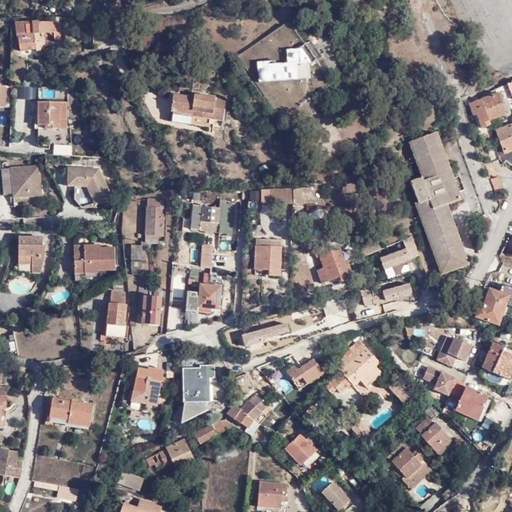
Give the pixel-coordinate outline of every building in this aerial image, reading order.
[(62,0),(61,0),(55,0),(51,10),(57,13),(62,0)] [(424,13),(439,39),(456,30),(440,4),(424,13)] [(76,18),(66,17),(69,43),(77,43),(78,41),(76,18)] [(35,33),(41,32),(63,30),(62,21),(17,22),(20,50),(37,48),(35,33)] [(41,35),(41,32),(35,33),(37,48),(37,51),(48,49),(45,35),(41,35)] [(310,36),(304,39),(300,42),(301,43),(286,44),(287,58),(275,59),(274,55),(257,56),(258,77),(309,73),(308,58),(315,54),(320,51),(320,50),(310,36)] [(25,76),(25,88),(33,88),(34,76),(25,76)] [(6,97),(10,97),(10,86),(0,85),(0,106),(5,107),(6,97)] [(17,88),(17,99),(30,99),(30,88),(17,88)] [(489,91),(465,100),(471,116),(474,115),(480,129),(489,126),(487,122),(504,115),(496,95),(495,95),(492,90),(489,91)] [(216,118),(224,119),(226,96),(195,91),(195,95),(174,91),(171,110),(173,111),(172,120),(194,123),(195,119),(214,123),(216,118)] [(49,128),(65,128),(66,118),(67,101),(37,99),(37,124),(49,124),(49,128)] [(504,151),(511,148),(511,123),(496,130),(504,151)] [(441,277),(468,268),(455,230),(485,219),(457,143),(443,148),(437,133),(410,142),(423,180),(414,184),(421,205),(418,206),(441,277)] [(31,192),(42,191),(40,174),(38,174),(37,166),(2,170),(4,196),(14,196),(14,199),(31,197),(31,192)] [(100,169),(70,168),(69,186),(75,186),(75,199),(81,207),(97,208),(96,205),(112,198),(100,169)] [(501,176),(493,180),(499,194),(507,190),(501,176)] [(294,188),(293,202),(293,203),(302,203),(303,196),(313,196),(312,187),(294,188)] [(270,189),(262,190),(262,203),(271,203),(271,198),(283,198),(283,203),(292,203),(292,190),(270,189)] [(249,203),(260,203),(259,192),(249,192),(249,203)] [(146,242),(160,243),(160,236),(164,235),(166,200),(149,199),(146,242)] [(220,224),(219,233),(220,233),(232,234),(235,205),(219,204),(219,208),(222,208),(220,224)] [(201,222),(220,224),(222,208),(219,208),(192,206),(191,230),(200,231),(201,222)] [(219,233),(219,242),(231,243),(232,234),(220,233),(219,233)] [(34,255),(34,263),(33,271),(42,272),(46,257),(46,244),(44,244),(44,236),(20,236),(20,260),(27,260),(28,255),(34,255)] [(405,250),(379,258),(383,271),(419,259),(412,237),(402,241),(405,250)] [(256,239),(256,246),(281,247),(282,247),(282,240),(256,239)] [(85,249),(84,245),(75,246),(76,275),(100,274),(99,272),(117,271),(116,248),(103,248),(85,249)] [(131,260),(142,261),(143,246),(132,245),(131,260)] [(281,247),(256,246),(255,269),(269,270),(269,275),(280,275),(281,247)] [(341,281),(352,277),(347,262),(345,263),(339,248),(320,255),(324,267),(317,270),(322,283),(339,277),(341,281)] [(203,264),(211,264),(212,250),(204,249),(203,264)] [(19,263),(34,263),(34,255),(28,255),(27,260),(20,260),(19,263)] [(131,271),(142,270),(141,262),(130,262),(131,271)] [(383,309),(382,303),(411,297),(409,284),(361,294),(365,313),(383,309)] [(199,309),(211,310),(220,311),(222,288),(200,286),(200,294),(188,293),(186,313),(198,314),(199,309)] [(511,289),(503,287),(501,294),(510,298),(511,292),(511,289)] [(511,298),(510,298),(501,294),(490,291),(483,309),(480,308),(477,318),(500,327),(507,307),(511,308),(511,298)] [(105,337),(127,339),(129,327),(124,326),(127,305),(126,305),(126,294),(112,292),(105,337)] [(143,326),(161,327),(163,298),(145,297),(143,326)] [(330,321),(350,313),(346,301),(325,309),(330,321)] [(299,336),(325,330),(322,318),(296,324),(299,336)] [(247,349),(290,336),(286,323),(243,336),(247,349)] [(452,368),(456,359),(464,363),(472,347),(446,335),(434,360),(452,368)] [(353,387),(379,363),(366,350),(359,343),(334,367),(341,373),(337,377),(347,387),(350,384),(353,387)] [(506,349),(494,344),(483,368),(510,381),(511,376),(511,355),(504,352),(506,349)] [(214,376),(213,364),(210,364),(209,360),(207,359),(182,355),(183,401),(185,402),(185,403),(183,403),(180,424),(207,411),(205,409),(206,402),(209,402),(209,376),(214,376)] [(287,373),(295,384),(306,377),(310,384),(324,375),(314,360),(303,367),(303,371),(300,373),(298,370),(296,367),(287,373)] [(156,405),(163,369),(148,366),(148,369),(138,367),(131,401),(146,404),(146,406),(151,407),(151,404),(156,405)] [(376,366),(360,381),(365,387),(381,372),(376,366)] [(447,394),(454,378),(427,366),(422,377),(437,383),(434,388),(447,394)] [(299,391),(310,384),(306,377),(295,384),(299,391)] [(337,377),(324,386),(331,394),(336,390),(339,394),(347,387),(337,377)] [(414,397),(397,379),(389,387),(405,405),(414,397)] [(10,386),(0,385),(0,395),(9,396),(10,386)] [(471,414),(480,418),(490,398),(467,388),(461,404),(460,405),(473,410),(471,414)] [(254,419),(261,412),(269,405),(256,394),(242,410),(254,419)] [(8,409),(9,396),(0,395),(0,419),(3,420),(4,409),(8,409)] [(457,411),(460,405),(461,404),(451,399),(447,405),(457,411)] [(283,400),(274,409),(284,420),(293,411),(283,400)] [(95,411),(56,401),(52,419),(71,424),(70,427),(91,433),(95,411)] [(432,402),(426,408),(436,418),(441,413),(432,402)] [(236,406),(235,404),(228,416),(248,428),(246,432),(252,436),(261,424),(254,419),(242,410),(236,406)] [(310,416),(322,424),(324,425),(330,417),(311,404),(302,418),(306,421),(310,416)] [(479,420),(480,418),(471,414),(473,410),(460,405),(457,411),(479,420)] [(436,418),(426,408),(423,410),(426,415),(428,414),(433,420),(436,418)] [(3,420),(0,419),(0,427),(4,428),(7,426),(8,409),(4,409),(3,420)] [(267,418),(261,412),(254,419),(261,424),(267,418)] [(317,430),(322,424),(310,416),(306,421),(306,422),(317,430)] [(435,453),(451,439),(436,423),(434,424),(428,418),(416,428),(422,435),(420,436),(435,453)] [(376,437),(359,419),(350,427),(367,445),(376,437)] [(229,431),(224,420),(194,436),(200,445),(229,431)] [(236,427),(224,420),(229,431),(236,427)] [(302,432),(286,447),(301,464),(321,446),(311,435),(307,438),(302,432)] [(457,447),(451,439),(435,453),(442,460),(457,447)] [(146,460),(152,472),(191,454),(184,441),(166,449),(167,451),(146,460)] [(420,465),(422,462),(415,454),(412,456),(402,444),(387,458),(404,477),(406,479),(421,466),(420,465)] [(236,448),(215,456),(217,463),(238,455),(236,448)] [(17,471),(17,465),(19,452),(1,450),(0,456),(0,475),(21,478),(22,471),(17,471)] [(431,472),(422,462),(420,465),(421,466),(406,479),(404,477),(401,480),(410,490),(431,472)] [(143,481),(122,473),(119,484),(139,493),(143,481)] [(333,480),(322,490),(339,508),(350,498),(333,480)] [(446,501),(458,493),(455,490),(449,482),(438,490),(446,501)] [(168,491),(147,483),(143,493),(164,501),(168,491)] [(288,486),(260,484),(259,507),(281,510),(282,502),(287,503),(288,486)] [(161,511),(162,509),(140,501),(137,509),(124,504),(121,511),(161,511)]
